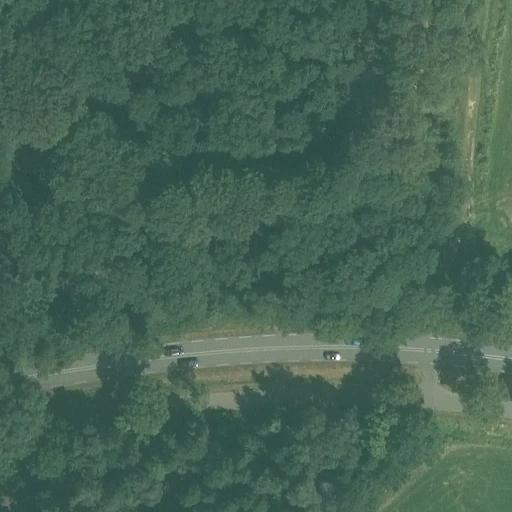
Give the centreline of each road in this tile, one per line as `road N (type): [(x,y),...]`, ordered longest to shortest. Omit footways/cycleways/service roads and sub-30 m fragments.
road 1 (primary): [(511,362),(235,353),(0,387)]
road 2 (unclassified): [(511,414),(424,403),(231,403),(0,431)]
